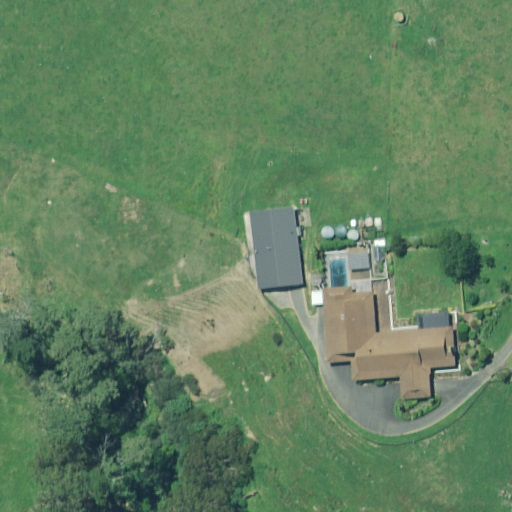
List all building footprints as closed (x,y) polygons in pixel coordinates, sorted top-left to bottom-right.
[(349,157),(334,156),(333,165),(348,166),(349,157)] [(303,209),(258,215),(267,290),(312,284),(303,209)] [(389,240),(376,241),(378,262),(391,261),(389,240)] [(372,252),(348,255),(350,272),(375,269),(372,252)] [(422,330),(396,332),(391,279),(382,280),(375,281),(376,292),(358,294),(357,287),(318,290),(320,305),(330,304),(335,364),(346,363),(345,355),(357,354),(359,381),(407,378),(409,400),(437,398),(435,369),(460,367),(456,327),(422,330)] [(456,327),(460,327),(459,313),(421,316),(422,330),(456,327)]
